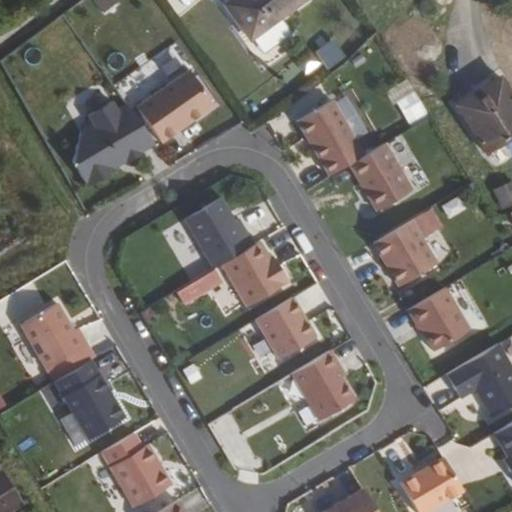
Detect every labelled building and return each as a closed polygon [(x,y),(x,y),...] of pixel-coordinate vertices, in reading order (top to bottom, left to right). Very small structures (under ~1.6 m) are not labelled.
[(95,0),(104,13),(121,1),(119,0),(95,0)] [(250,37),(299,0),(230,0),(225,4),(250,37)] [(137,109),(162,143),(214,107),(189,72),(137,109)] [(457,102),(461,108),(504,81),(501,74),(457,102)] [(489,152),(511,136),(511,94),(504,81),(461,108),(489,152)] [(408,124),(428,114),(416,90),(396,99),(408,124)] [(332,102),(298,122),(331,177),(349,166),(365,156),(332,102)] [(349,166),(377,213),(412,192),(385,145),(365,156),(349,166)] [(492,189),(502,209),(511,203),(511,178),(492,189)] [(459,193),(441,204),(449,217),(467,207),(459,193)] [(223,265),(255,246),(242,223),(238,226),(224,203),(188,225),(215,270),(223,265)] [(374,244),(400,287),(434,266),(408,224),(374,244)] [(255,246),(223,265),(249,308),(290,283),(275,259),(272,261),(260,243),(255,246)] [(408,311),(416,326),(418,325),(435,352),(470,331),(445,289),(408,311)] [(316,338),(293,299),(257,321),(280,360),(316,338)] [(58,305),(22,327),(55,383),(91,362),(96,359),(79,330),(75,333),(58,305)] [(511,367),(498,345),(446,376),(461,399),(476,390),(493,418),(511,406),(511,367)] [(331,352),(290,377),(318,424),(356,401),(342,378),(345,376),(331,352)] [(55,383),(90,441),(126,420),(91,362),(55,383)] [(511,423),(499,432),(511,452),(511,423)] [(148,446),(111,468),(136,508),(172,486),(148,446)] [(430,511),(465,492),(445,458),(402,484),(418,511),(430,511)] [(348,469),(317,487),(327,504),(358,486),(348,469)] [(0,511),(10,511),(22,505),(0,470),(0,511)] [(377,511),(364,489),(326,511),(377,511)] [(185,511),(179,501),(161,511),(185,511)]
